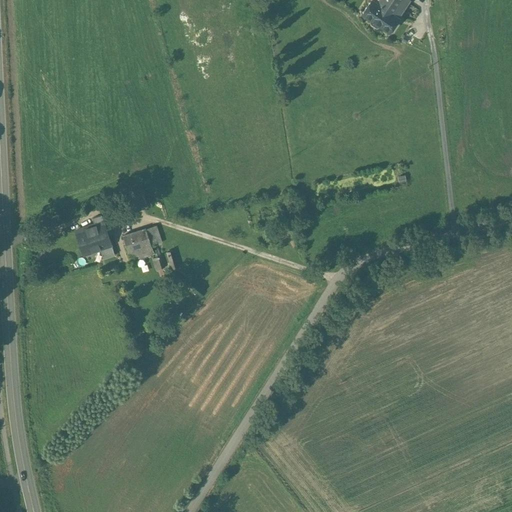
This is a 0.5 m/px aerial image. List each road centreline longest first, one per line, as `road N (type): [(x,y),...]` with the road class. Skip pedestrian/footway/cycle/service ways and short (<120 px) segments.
road 1 (residential): [(511,218),(346,269),(190,511)]
road 2 (secondary): [(0,148),(12,382),(34,511)]
